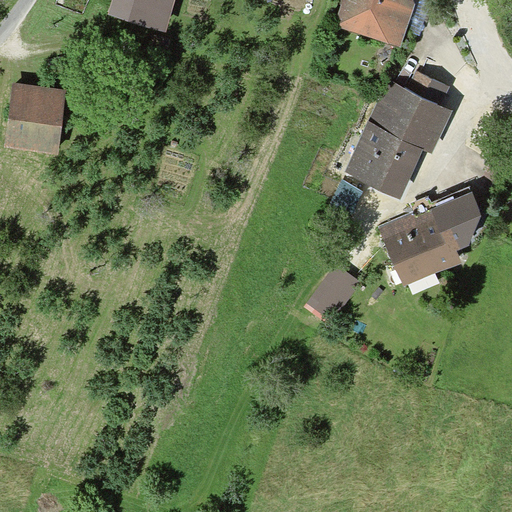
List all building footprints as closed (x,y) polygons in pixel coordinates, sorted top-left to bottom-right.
[(113,0),(110,5),(126,16),(161,26),(166,0),(113,0)] [(405,0),(346,0),(339,22),(382,36),(388,18),(400,21),(406,2),(405,0)] [(145,62),(160,66),(166,40),(152,36),(145,62)] [(386,83),(378,100),(367,122),(368,123),(346,171),(346,172),(346,173),(394,193),(443,86),(414,72),(406,89),(402,88),(401,90),(386,83)] [(55,150),(62,94),(10,87),(4,144),(55,150)] [(459,209),(445,215),(457,244),(472,238),(466,224),(480,218),(469,193),(455,199),(459,209)] [(421,273),(453,259),(432,209),(410,219),(409,215),(377,229),(383,243),(388,241),(402,272),(418,265),(421,273)]
